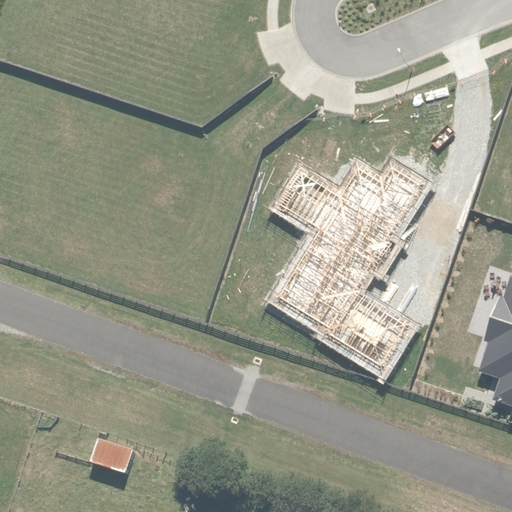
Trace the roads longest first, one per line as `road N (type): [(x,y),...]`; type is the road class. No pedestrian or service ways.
road 1 (residential): [(511,495),(0,303)]
road 2 (residential): [(316,0),(327,42),(354,53),(485,0)]
